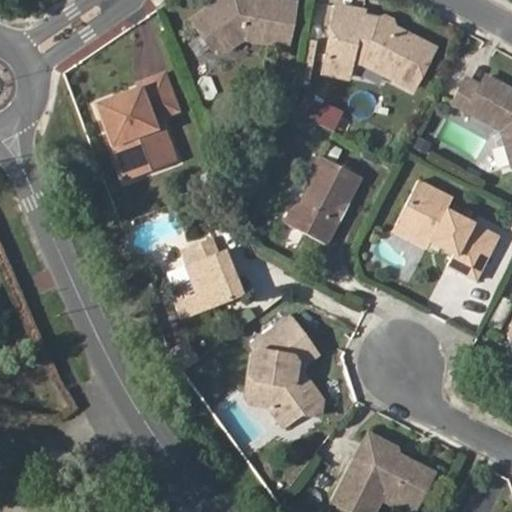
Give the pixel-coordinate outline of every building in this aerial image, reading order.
[(268,8),(268,3),(250,0),(215,0),(190,18),(209,47),(221,48),(235,41),(279,47),(284,11),(268,8)] [(284,11),(285,6),(268,3),(268,8),(284,11)] [(355,11),(327,8),(321,45),(333,46),(331,59),(344,61),(356,62),(363,63),(406,84),(424,47),(385,28),(385,24),(375,19),(372,20),(366,20),(363,23),(360,22),(360,16),(355,15),(355,11)] [(316,76),(341,79),(344,61),(331,59),(333,46),(321,45),(316,76)] [(154,117),(165,112),(175,108),(163,80),(159,71),(132,82),(134,88),(90,105),(104,137),(112,134),(127,172),(160,159),(146,120),(154,117)] [(477,81),(463,74),(451,98),(501,124),(510,160),(511,159),(511,86),(483,71),(477,81)] [(305,96),(300,113),(338,124),(343,107),(305,96)] [(160,159),(167,156),(154,117),(146,120),(160,159)] [(425,147),(429,138),(417,131),(412,140),(425,147)] [(119,175),(127,172),(112,134),(104,137),(119,175)] [(326,245),(359,175),(316,153),(305,175),(309,178),(304,189),(298,187),(279,221),(326,245)] [(436,186),(418,178),(411,191),(429,199),(436,186)] [(436,186),(429,199),(411,191),(395,223),(429,241),(452,253),(447,263),(477,278),(498,233),(449,209),(455,196),(436,186)] [(392,230),(426,246),(429,241),(395,223),(392,230)] [(217,250),(211,235),(197,240),(185,245),(181,247),(185,256),(188,262),(186,264),(184,265),(186,272),(194,292),(188,295),(187,295),(184,296),(188,307),(190,312),(202,307),(241,289),(223,247),(217,250)] [(181,280),(176,282),(170,285),(175,300),(177,299),(178,298),(184,296),(187,295),(181,280)] [(190,312),(188,307),(184,296),(178,298),(185,315),(189,313),(190,312)] [(296,363),(310,355),(287,317),(248,340),(252,348),(246,351),(237,392),(241,399),(259,402),(272,424),(290,412),(308,417),(313,401),(303,386),(298,389),(287,373),(289,362),(296,363)] [(303,386),(294,373),(296,363),(289,362),(287,373),(298,389),(303,386)] [(397,444),(370,430),(335,498),(361,511),(372,511),(381,495),(384,489),(397,494),(406,491),(421,499),(436,470),(406,454),(400,454),(397,444)] [(381,495),(414,511),(421,499),(406,491),(397,494),(384,489),(381,495)]
